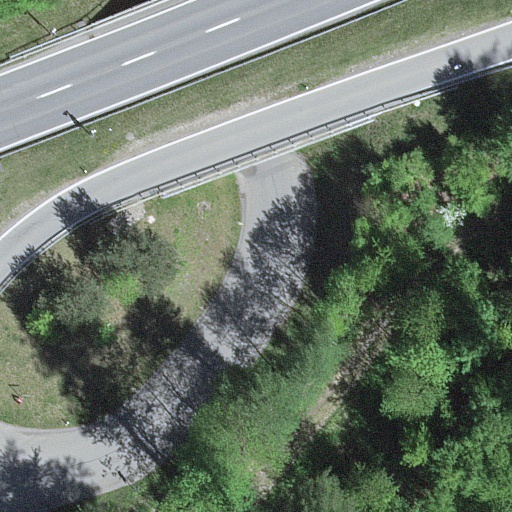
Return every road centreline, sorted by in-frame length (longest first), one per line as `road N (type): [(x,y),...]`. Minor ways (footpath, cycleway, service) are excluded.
road 1 (tertiary): [(0,263),(71,212),(172,158),(511,39)]
road 2 (primary): [(294,0),(0,112)]
